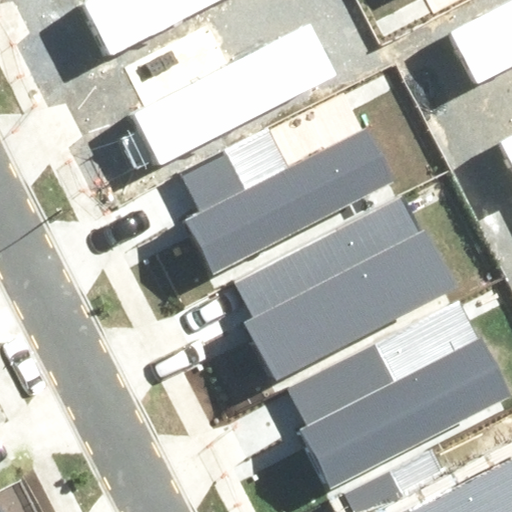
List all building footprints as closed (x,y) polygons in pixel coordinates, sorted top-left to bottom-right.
[(92,0),(115,45),(204,0),(92,0)] [(511,0),(509,0),(443,32),(470,89),(511,68),(511,0)] [(116,63),(133,95),(124,99),(159,164),(337,72),(307,15),(224,58),(203,18),(116,63)] [(173,171),(190,202),(181,207),(215,272),(393,179),(363,122),(281,165),(260,125),(173,171)] [(511,136),(495,146),(511,177),(511,136)] [(242,317),(272,376),(452,286),(404,192),(234,277),(252,312),(242,317)] [(289,391),(305,423),(296,428),(331,493),(509,400),(479,343),(396,386),(375,346),(289,391)] [(336,492),(346,511),(511,511),(511,451),(444,487),(423,447),(336,492)] [(0,511),(11,511),(4,498),(0,500),(0,511)]
